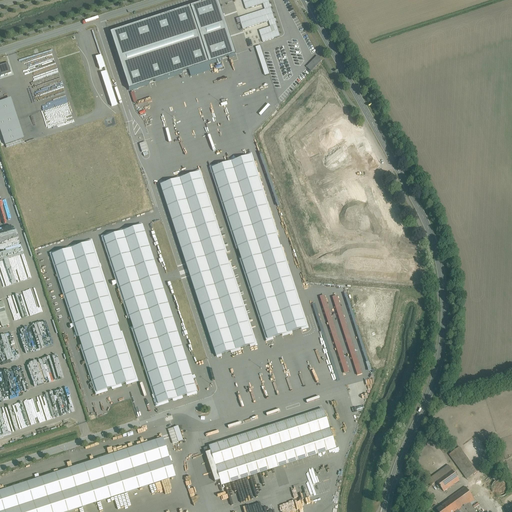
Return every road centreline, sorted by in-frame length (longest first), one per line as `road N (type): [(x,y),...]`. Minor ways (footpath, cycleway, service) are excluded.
road 1 (primary): [(384,511),(434,382),(443,293),(428,230),(313,16)]
road 2 (unclassified): [(0,467),(182,407),(202,410)]
road 3 (unclassified): [(0,51),(157,0)]
